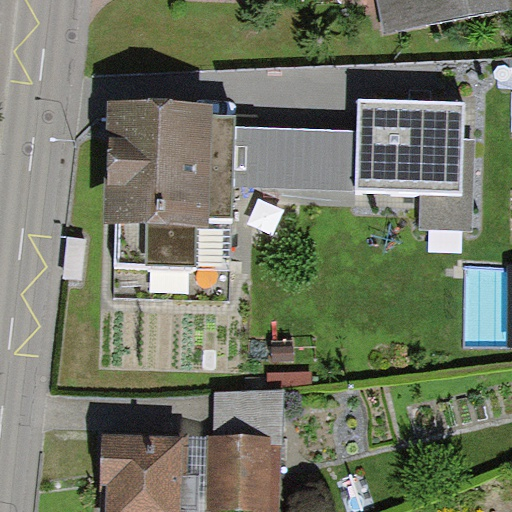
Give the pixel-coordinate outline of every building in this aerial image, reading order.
[(504,0),(376,0),(382,27),(505,2),(504,0)] [(461,113),(358,112),(357,199),(460,200),(461,113)] [(223,119),(118,114),(113,216),(219,221),(223,119)] [(177,511),(181,444),(108,440),(104,511),(177,511)] [(275,446),(204,440),(198,505),(270,511),(275,446)]
